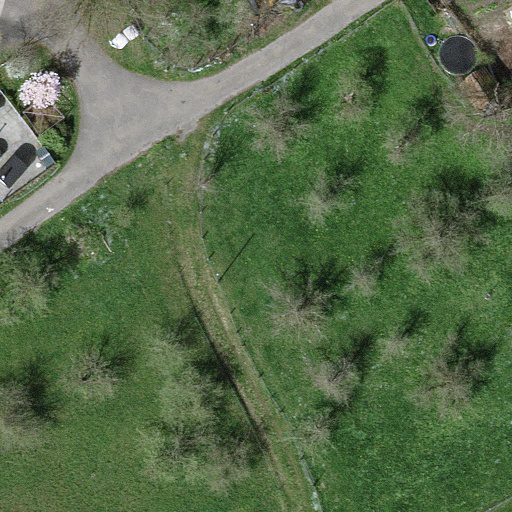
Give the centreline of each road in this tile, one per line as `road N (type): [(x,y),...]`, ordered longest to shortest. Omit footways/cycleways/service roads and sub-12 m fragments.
road 1 (track): [(0,7),(50,16),(183,112),(182,199),(197,281),(304,511)]
road 2 (unclassified): [(0,234),(355,0)]
